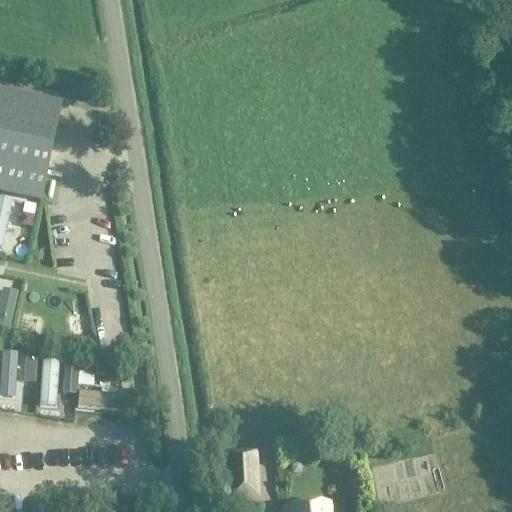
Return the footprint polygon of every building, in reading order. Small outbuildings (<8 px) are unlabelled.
[(0,189),(38,197),(59,99),(0,86),(0,189)] [(15,361),(0,360),(0,362),(0,402),(13,403),(15,361)] [(58,366),(41,364),(38,411),(55,412),(58,366)] [(121,401),(77,398),(76,410),(120,413),(121,401)] [(254,456),(218,458),(221,510),(257,508),(254,456)]
